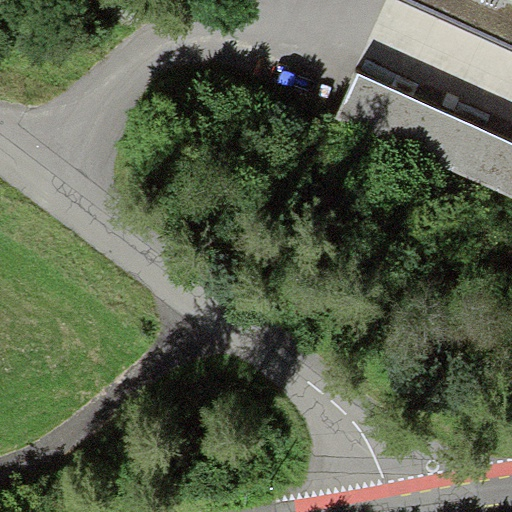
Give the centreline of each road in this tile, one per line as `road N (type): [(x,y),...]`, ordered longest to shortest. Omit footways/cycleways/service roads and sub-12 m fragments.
road 1 (residential): [(428,494),(214,294),(0,133)]
road 2 (track): [(0,459),(57,451),(214,294)]
